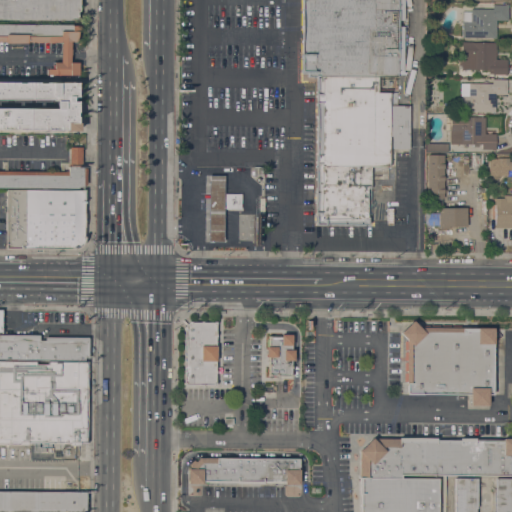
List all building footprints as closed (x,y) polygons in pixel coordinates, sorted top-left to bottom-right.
[(77,0),(77,11),(77,19),(71,19),(71,20),(0,19),(0,0),(77,0)] [(307,0),(307,75),(299,75),(299,54),(301,54),(301,0),(307,0)] [(316,0),(316,76),(307,76),(307,75),(307,0),(316,0)] [(360,0),(321,76),(321,93),(321,166),(321,178),(321,189),(321,219),(367,219),(367,189),(370,189),(370,178),(370,167),(389,167),(389,136),(392,136),(392,148),(409,148),(409,105),(396,105),(396,93),(377,93),(377,76),(397,76),(397,74),(403,74),(403,26),(397,26),(397,20),(404,20),(404,0),(360,0)] [(496,20),(496,37),(462,37),(461,21),(462,21),(462,11),(470,11),(470,9),(492,9),(492,5),(507,4),(508,20),(496,20)] [(72,26),(80,26),(80,32),(77,32),(77,42),(71,42),(71,62),(79,62),(79,76),(47,75),(47,68),(53,68),(53,62),(61,62),(61,42),(54,42),(54,43),(48,43),(48,42),(42,42),(42,43),(35,42),(27,42),(27,43),(6,43),(6,42),(0,42),(0,24),(72,25),(72,26)] [(506,59),(506,75),(504,75),(504,74),(492,74),(492,73),(488,73),(488,69),(461,69),(461,65),(458,65),(458,59),(461,59),(461,42),(495,42),(495,59),(506,59)] [(367,219),(367,225),(315,225),(315,164),(313,164),(314,94),(315,94),(316,76),(321,76),(321,93),(321,166),(321,178),(321,189),(321,219),(367,219)] [(494,113),(490,113),(490,112),(460,111),(461,96),(462,84),(468,84),(469,83),(492,83),(492,79),(506,79),(506,94),(495,94),(494,113)] [(77,97),(72,97),(72,102),(77,102),(77,123),(79,123),(79,131),(66,131),(66,130),(0,129),(0,82),(77,82),(77,97)] [(484,133),(495,134),(495,150),(481,149),(481,144),(449,144),(449,130),(444,130),(444,116),(485,117),(484,133)] [(447,152),(425,152),(425,143),(447,143),(447,152)] [(78,188),(0,187),(0,171),(68,172),(68,166),(70,166),(70,147),(81,147),(81,166),(85,166),(85,185),(83,185),(83,187),(78,187),(78,188)] [(443,155),(443,199),(426,198),(427,154),(443,155)] [(480,155),(480,167),(471,167),(471,155),(480,155)] [(488,175),(488,158),(497,158),(509,158),(508,161),(511,161),(511,170),(507,170),(507,175),(488,175)] [(5,249),(5,192),(5,191),(5,189),(83,190),(83,237),(83,239),(83,241),(82,244),(80,247),(78,248),(77,249),(75,249),(72,249),(5,249)] [(223,209),(223,194),(241,194),(241,209),(223,209)] [(511,227),(494,227),(495,205),(494,205),(494,198),(503,198),(503,195),(511,195),(511,227)] [(466,226),(448,227),(448,229),(438,229),(438,224),(425,225),(424,213),(438,212),(438,208),(466,207),(466,226)] [(0,311),(1,311),(1,333),(0,333),(0,335),(39,335),(39,340),(45,340),(45,337),(88,337),(88,358),(84,358),(84,360),(0,360),(0,311)] [(406,340),(399,333),(412,320),(419,327),(493,328),(492,395),(487,395),(487,406),(469,405),(469,395),(405,394),(406,381),(403,381),(404,373),(406,373),(406,371),(403,371),(404,363),(406,363),(406,361),(404,360),(404,352),(406,352),(406,350),(403,350),(404,341),(406,341),(406,340)] [(214,384),(214,362),(215,362),(215,345),(214,345),(215,321),(189,321),(184,326),(183,384),(214,384)] [(267,377),(290,377),(291,361),(293,361),(293,350),(291,350),(291,336),(268,336),(268,348),(266,348),(266,357),(267,357),(267,377)] [(0,444),(0,361),(88,362),(87,443),(79,443),(79,446),(69,445),(69,443),(39,442),(38,447),(45,447),(45,453),(32,452),(32,442),(27,442),(27,445),(0,444)] [(233,418),(233,425),(231,425),(231,426),(226,426),(225,424),(223,424),(223,418),(233,418)] [(511,476),(511,439),(371,439),(359,451),(358,478),(437,478),(437,476),(445,476),(511,476)] [(215,482),(202,482),(202,484),(187,484),(187,469),(188,469),(191,466),(189,464),(193,460),(195,462),(199,458),(215,458),(236,458),(262,458),(298,458),(298,470),(299,470),(299,484),(284,484),(284,483),(262,483),(262,484),(236,484),(236,483),(215,483),(215,482)] [(477,478),(477,509),(475,509),(475,511),(494,511),(494,478),(497,478),(497,477),(511,477),(511,511),(454,511),(454,478),(477,478)] [(358,478),(357,511),(436,511),(437,478),(358,478)] [(0,511),(0,490),(86,492),(85,511),(0,511)]
